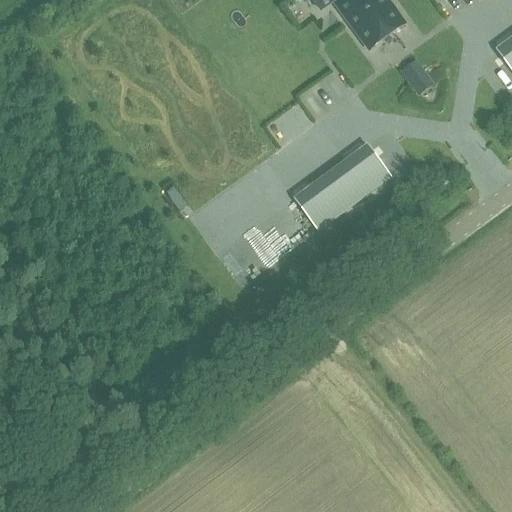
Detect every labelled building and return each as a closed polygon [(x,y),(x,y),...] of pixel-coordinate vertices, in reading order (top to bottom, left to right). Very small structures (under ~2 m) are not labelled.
[(312,0),(321,11),(334,1),(371,51),(405,26),(385,0),(312,0)] [(511,41),(498,52),(511,69),(511,41)] [(414,65),(398,77),(417,103),(432,91),(414,65)] [(316,92),(307,99),(320,116),(329,109),(316,92)] [(368,147),(296,201),(320,233),(392,180),(368,147)]
